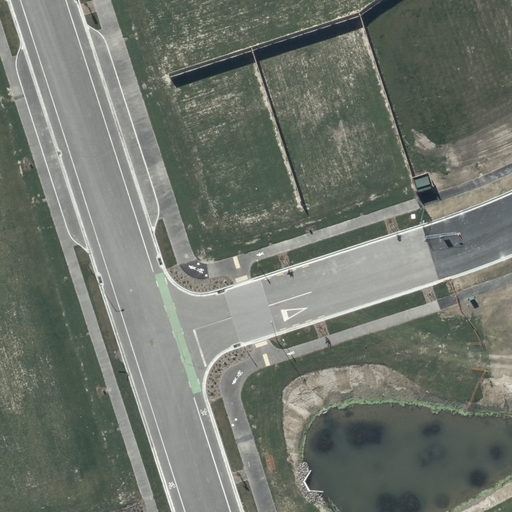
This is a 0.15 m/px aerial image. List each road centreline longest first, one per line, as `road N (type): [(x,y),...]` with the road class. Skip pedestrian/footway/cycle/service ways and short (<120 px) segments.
road 1 (residential): [(511,222),(388,269),(150,339)]
road 2 (residential): [(150,339),(41,0)]
road 3 (residential): [(206,511),(150,339)]
